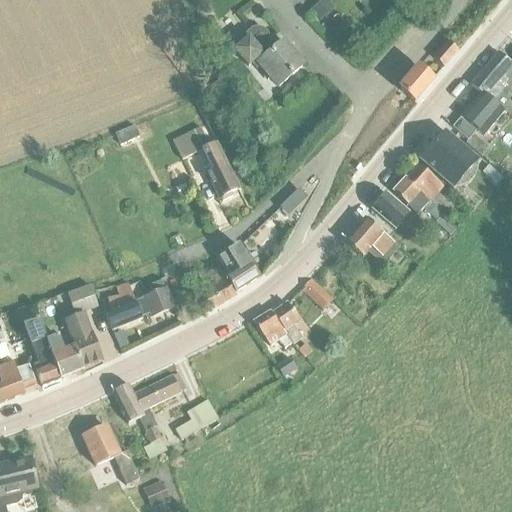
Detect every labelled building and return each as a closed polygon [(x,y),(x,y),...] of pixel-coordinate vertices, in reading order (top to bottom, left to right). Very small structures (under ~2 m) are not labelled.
[(253,31),(251,32),(239,43),(241,46),(234,53),(248,68),(251,65),(256,71),(260,67),(278,88),(302,67),(283,44),(270,55),(264,48),(265,46),(267,44),(267,42),(267,40),(267,39),(266,37),(266,35),(265,34),(263,33),(262,32),(260,31),(258,31),(257,30),(255,31),(253,31)] [(397,48),(405,56),(421,38),(412,31),(397,48)] [(433,59),(443,68),(458,51),(447,42),(433,59)] [(511,65),(498,54),(471,86),(503,113),(508,117),(511,112),(511,82),(511,81),(511,65)] [(398,91),(414,104),(432,82),(417,68),(398,91)] [(460,118),(452,128),(467,141),(475,131),(483,138),(504,114),(480,93),(459,117),(460,118)] [(115,135),(120,147),(139,139),(134,128),(115,135)] [(202,152),(212,172),(206,175),(219,201),(220,200),(222,203),(232,198),(231,195),(238,191),(225,166),(227,165),(216,144),(209,148),(200,129),(172,143),(181,161),(202,152)] [(423,164),(423,165),(452,191),(476,164),(443,135),(423,157),(422,158),(422,159),(421,161),(422,162),(422,163),(423,164)] [(492,162),(484,171),(498,183),(506,174),(492,162)] [(418,166),(405,180),(429,202),(449,220),(456,213),(437,195),(442,189),(418,166)] [(405,180),(392,193),(416,216),(423,209),(437,222),(435,224),(449,237),(455,231),(448,223),(449,222),(448,221),(449,220),(429,202),(405,180)] [(304,187),(282,202),(290,214),(312,198),(304,187)] [(385,195),(371,212),(395,232),(399,227),(407,234),(417,222),(385,195)] [(369,251),(380,261),(394,244),(365,219),(343,244),(362,259),(369,251)] [(238,247),(218,259),(227,275),(225,277),(234,294),(258,279),(238,247)] [(227,275),(218,259),(214,254),(203,261),(211,273),(209,274),(217,286),(194,300),(204,316),(236,296),(234,294),(225,277),(227,275)] [(176,273),(181,284),(203,274),(198,263),(176,273)] [(301,290),(322,311),(332,301),(311,280),(301,290)] [(161,284),(149,289),(151,296),(164,291),(161,284)] [(151,318),(173,309),(165,290),(164,291),(151,296),(134,303),(127,285),(115,289),(118,298),(107,301),(111,313),(104,315),(110,332),(141,320),(140,318),(149,315),(151,318)] [(63,321),(74,348),(82,369),(101,362),(82,314),(97,308),(89,288),(67,296),(75,317),(63,321)] [(286,304),(271,315),(292,344),(293,346),(302,339),(293,326),(299,322),(286,304)] [(292,344),(271,315),(269,312),(252,324),(269,348),(278,342),(284,350),(292,344)] [(59,379),(46,342),(45,342),(39,322),(23,327),(38,364),(33,366),(42,389),(60,381),(59,379)] [(0,334),(0,404),(24,395),(22,390),(35,386),(28,366),(15,371),(13,364),(1,368),(0,365),(0,342),(4,341),(2,334),(0,334)] [(57,337),(46,342),(59,379),(83,370),(82,369),(74,348),(63,352),(57,337)] [(298,351),(303,358),(311,353),(305,346),(298,351)] [(275,367),(283,379),(296,370),(288,359),(275,367)] [(139,420),(151,445),(142,449),(148,462),(167,453),(155,428),(156,428),(148,410),(180,395),(179,393),(185,390),(177,374),(133,396),(128,386),(112,394),(128,425),(139,420)] [(180,442),(217,419),(206,402),(186,414),(191,422),(174,432),(180,442)] [(113,460),(125,487),(139,481),(126,453),(119,456),(106,428),(82,438),(95,468),(113,460)] [(29,461),(0,467),(0,508),(6,508),(13,506),(17,505),(20,503),(21,500),(22,497),(21,493),(36,490),(29,461)] [(169,502),(161,483),(142,491),(151,510),(169,502)]
